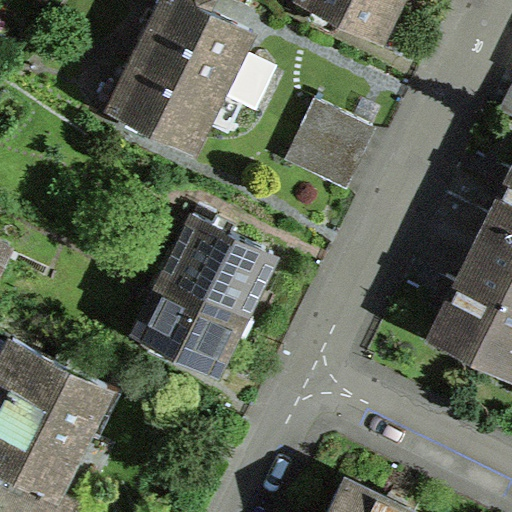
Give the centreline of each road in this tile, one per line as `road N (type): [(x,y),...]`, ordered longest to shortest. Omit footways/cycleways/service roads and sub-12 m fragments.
road 1 (residential): [(498,0),(318,359)]
road 2 (residential): [(511,459),(318,359)]
road 3 (residential): [(318,359),(243,511)]
